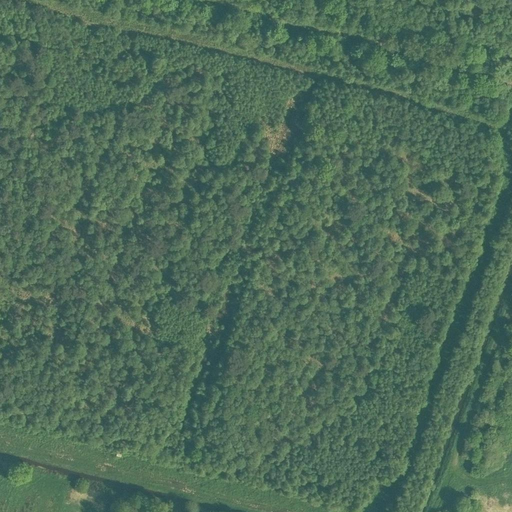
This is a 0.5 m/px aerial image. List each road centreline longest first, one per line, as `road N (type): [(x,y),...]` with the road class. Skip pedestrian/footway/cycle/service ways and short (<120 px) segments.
road 1 (track): [(511,310),(453,465)]
road 2 (track): [(511,448),(492,477),(453,465),(432,511)]
